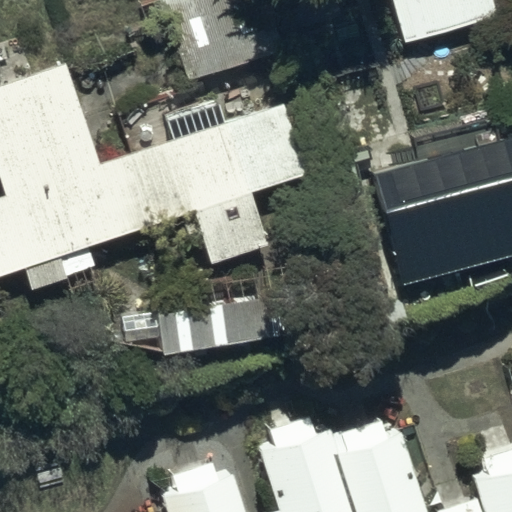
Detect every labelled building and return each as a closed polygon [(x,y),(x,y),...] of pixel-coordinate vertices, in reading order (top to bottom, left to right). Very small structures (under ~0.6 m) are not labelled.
[(260,0),(159,0),(181,76),(275,49),(260,0)] [(385,0),(398,41),(492,12),(487,0),(385,0)] [(88,161),(56,57),(0,77),(0,268),(12,264),(20,287),(87,263),(79,241),(181,204),(201,260),(257,240),(238,188),(296,167),(271,98),(217,118),(210,99),(154,119),(160,135),(88,161)] [(511,180),(500,136),(362,171),(393,285),(454,269),(452,262),(511,246),(511,180)] [(279,297),(149,312),(153,348),(283,334),(279,297)] [(251,443),(253,449),(268,503),(253,508),(253,511),(511,511),(511,386),(505,388),(511,410),(511,436),(471,449),(477,470),(462,474),(468,496),(420,510),(395,423),(381,427),(377,413),(325,429),(323,420),(305,425),(302,412),(274,420),(279,435),(251,443)] [(238,511),(223,466),(210,470),(205,457),(148,476),(160,511),(238,511)]
